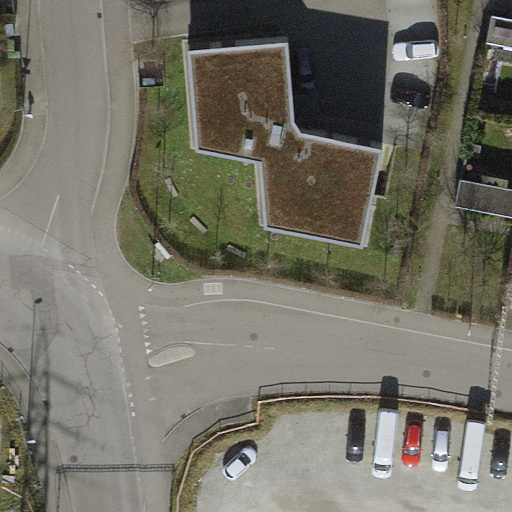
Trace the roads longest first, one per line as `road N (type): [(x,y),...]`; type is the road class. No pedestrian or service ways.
road 1 (residential): [(83,371),(196,358),(415,367),(511,385)]
road 2 (residential): [(31,303),(76,121),(65,0)]
road 3 (residential): [(108,511),(83,371)]
